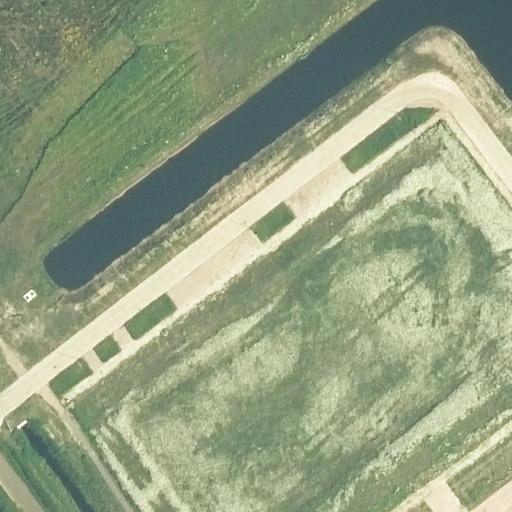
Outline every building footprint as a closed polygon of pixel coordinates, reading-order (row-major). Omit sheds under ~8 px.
[(441,134),(398,167),(419,195),(423,192),(440,214),(463,196),(446,175),(463,162),(441,134)] [(348,209),(329,224),(332,228),(332,227),(352,254),(371,239),(348,209)] [(470,222),(450,238),(459,250),(467,244),(482,264),(511,241),(511,232),(501,218),(479,234),(470,222)] [(332,228),(319,238),(339,264),(352,254),(332,227),(332,228)] [(319,238),(305,248),(325,274),(339,264),(319,238)] [(511,241),(482,264),(497,284),(489,290),(498,302),(511,291),(511,277),(511,275),(511,274),(511,241)] [(305,248),(292,258),(312,284),(325,274),(305,248)] [(292,258),(279,268),(299,295),(312,284),(292,258)] [(279,268),(265,278),(285,305),(299,295),(279,268)] [(252,288),(252,289),(272,315),(285,305),(265,278),(252,288)] [(249,284),(230,299),(253,330),(272,315),(252,289),(252,288),(249,284)] [(404,308),(398,313),(405,323),(409,319),(411,318),(409,315),(404,308)] [(411,318),(409,319),(414,326),(424,319),(419,312),(411,318)] [(398,313),(391,318),(396,325),(398,328),(400,327),(405,323),(398,313)] [(405,333),(414,326),(409,319),(405,323),(400,327),(405,333)] [(194,322),(173,338),(206,382),(226,367),(242,387),(258,375),(226,333),(211,344),(194,322)] [(373,324),(367,329),(374,338),(381,334),(373,324)] [(367,329),(361,334),(368,343),(374,338),(367,329)] [(206,382),(173,338),(151,355),(168,377),(153,388),(185,431),(201,418),(186,398),(206,382)] [(379,351),(384,357),(394,350),(389,343),(379,351)] [(347,344),(340,349),(347,359),(354,354),(347,344)] [(340,349),(334,354),(341,364),(347,359),(340,349)] [(374,364),(384,357),(379,351),(369,358),(374,364)] [(357,378),(367,370),(362,364),(352,371),(357,378)] [(320,365),(313,370),(321,379),(327,374),(320,365)] [(313,370),(307,374),(314,384),(321,379),(313,370)] [(484,381),(466,394),(489,425),(507,411),(484,381)] [(466,394),(449,407),(472,438),(489,425),(466,394)] [(449,407),(431,420),(455,451),(472,438),(449,407)] [(302,409),(292,416),(297,423),(307,416),(302,409)] [(288,430),(297,423),(292,416),(283,424),(288,430)] [(431,420),(414,433),(437,464),(455,451),(431,420)] [(414,433),(396,447),(419,477),(437,464),(414,433)] [(252,450),(261,442),(256,436),(246,443),(252,450)] [(364,466),(342,482),(365,511),(374,511),(390,500),(364,466)] [(365,511),(342,482),(321,498),(331,511),(365,511)] [(331,511),(321,498),(303,511),(331,511)]
